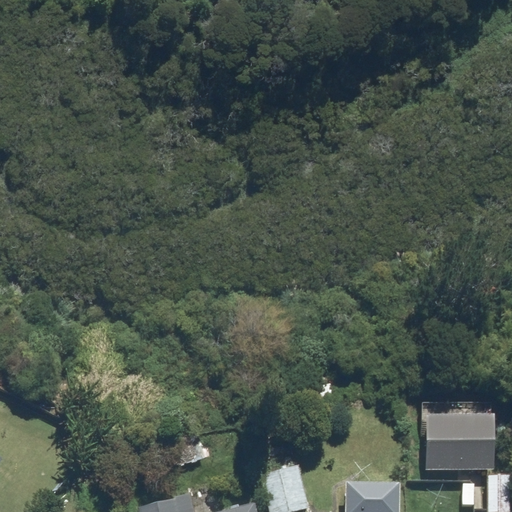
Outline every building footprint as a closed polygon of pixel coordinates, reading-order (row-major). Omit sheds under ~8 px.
[(502,470),(503,418),(433,416),(432,468),(502,470)] [(297,458),(257,470),(268,511),(308,511),(313,511),(297,458)] [(511,511),(511,504),(511,475),(490,475),(488,511),(511,511)] [(404,511),(406,486),(348,483),(347,511),(404,511)] [(261,511),(259,504),(224,511),(198,511),(195,495),(138,509),(139,511),(261,511)]
